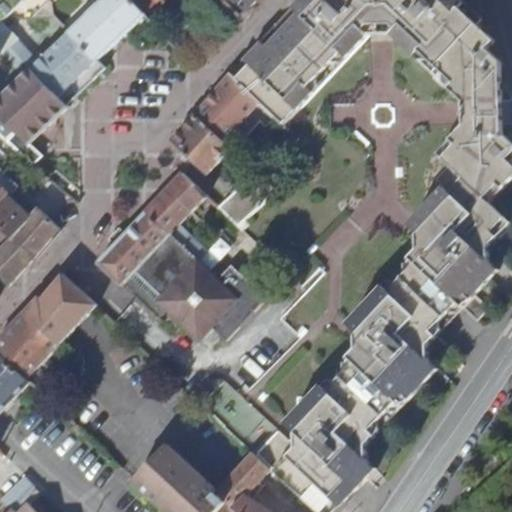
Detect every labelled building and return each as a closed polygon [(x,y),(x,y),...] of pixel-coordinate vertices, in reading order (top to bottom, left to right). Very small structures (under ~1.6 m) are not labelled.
[(0,0),(0,25),(4,22),(6,21),(26,1),(25,0),(0,0)] [(132,0),(103,0),(70,32),(98,62),(147,16),(132,0)] [(221,0),(240,21),(253,8),(260,0),(221,0)] [(305,0),(267,41),(231,80),(276,121),(283,128),(365,40),(390,39),(431,76),(436,71),(453,86),(447,92),(462,105),(463,129),(449,144),(455,150),(441,164),(455,176),(460,181),(448,195),(442,190),(406,228),(414,235),(413,252),(425,264),(482,317),(486,312),(472,299),(496,273),(489,267),(489,251),(497,243),(492,237),(505,223),(489,208),(484,203),(496,189),(503,195),(511,184),(511,148),(503,140),(499,68),(485,54),(493,46),(475,30),(480,24),(454,0),(305,0)] [(60,99),(68,107),(86,89),(106,70),(98,62),(70,32),(39,62),(18,40),(3,54),(17,69),(24,62),(60,99)] [(0,136),(9,144),(17,134),(30,147),(49,129),(69,109),(68,107),(60,99),(24,62),(17,69),(3,54),(0,51),(0,136)] [(431,76),(447,92),(453,86),(436,71),(431,76)] [(211,102),(197,116),(233,150),(240,157),(248,149),(234,136),(253,116),(268,130),(276,121),(231,80),(211,102)] [(174,144),(208,176),(233,150),(197,116),(181,136),(174,144)] [(449,144),(435,159),(441,164),(455,150),(449,144)] [(301,145),(287,160),(296,170),(311,154),(301,145)] [(282,165),(265,182),(276,191),(292,174),(282,165)] [(254,171),(218,208),(240,229),(276,191),(265,182),(254,171)] [(184,174),(163,198),(146,214),(256,318),(273,300),(235,265),(223,277),(203,259),(212,250),(184,224),(208,198),(184,174)] [(455,176),(442,190),(448,195),(460,181),(455,176)] [(0,225),(36,258),(61,230),(56,225),(52,222),(40,211),(32,220),(0,189),(0,225)] [(496,189),(484,203),(489,208),(503,195),(496,189)] [(277,192),(242,231),(275,263),(312,226),(277,192)] [(98,264),(165,327),(175,317),(203,344),(223,324),(238,338),(256,318),(146,214),(121,240),(98,264)] [(505,223),(492,237),(497,243),(511,228),(505,223)] [(0,247),(3,250),(0,252),(0,276),(11,288),(24,273),(36,258),(0,225),(0,247)] [(413,252),(394,273),(407,285),(425,264),(413,252)] [(407,285),(448,325),(461,311),(475,325),(482,317),(425,264),(407,285)] [(394,273),(379,290),(391,302),(407,285),(394,273)] [(17,325),(0,343),(0,355),(28,381),(98,308),(64,276),(55,288),(44,302),(40,298),(17,325)] [(370,325),(429,382),(436,374),(426,365),(427,350),(448,325),(407,285),(391,302),(370,325)] [(379,290),(346,326),(355,335),(354,336),(354,338),(357,341),(370,325),(391,302),(379,290)] [(351,366),(331,388),(374,429),(395,407),(401,412),(429,382),(370,325),(357,341),(354,338),(354,351),(346,360),(351,366)] [(28,381),(0,355),(0,416),(30,383),(28,381)] [(346,360),(325,383),(331,388),(351,366),(346,360)] [(325,383),(317,392),(323,397),(331,388),(325,383)] [(296,434),(297,445),(294,443),(289,443),(349,500),(376,471),(367,463),(367,449),(374,441),(368,435),(374,429),(331,388),(323,397),(317,392),(286,426),(296,434)] [(395,407),(374,429),(380,435),(401,412),(395,407)] [(374,429),(368,435),(374,441),(380,435),(374,429)] [(271,471),(318,511),(338,511),(349,500),(289,443),(286,444),(277,436),(258,459),(271,471)] [(220,491),(170,445),(136,481),(169,511),(218,511),(225,504),(216,496),(220,491)] [(267,511),(248,497),(271,471),(258,459),(253,454),(220,491),(216,496),(225,504),(218,511),(267,511)] [(508,511),(511,508),(511,460),(461,511),(508,511)] [(25,475),(0,499),(0,501),(10,511),(11,510),(12,511),(21,511),(29,505),(30,505),(43,492),(25,475)]
